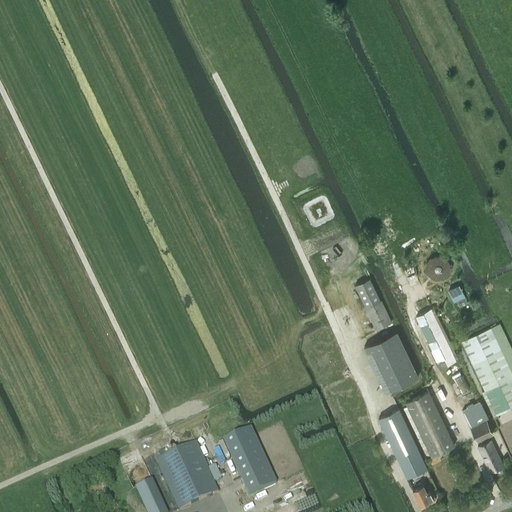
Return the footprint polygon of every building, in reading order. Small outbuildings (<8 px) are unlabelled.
[(428,266),(428,267),(428,268),(428,269),(429,270),(429,271),(429,272),(430,273),(431,274),(432,275),(433,276),(434,276),(435,276),(435,277),(436,277),(437,277),(438,277),(439,277),(440,277),(441,277),(441,276),(442,276),(443,276),(444,275),(445,274),(446,273),(447,272),(447,271),(447,270),(448,269),(448,268),(448,267),(448,266),(448,265),(448,264),(447,264),(447,263),(447,262),(446,261),(445,260),(444,259),(443,258),(442,258),(441,258),(441,257),(440,257),(439,257),(438,257),(437,257),(436,257),(435,257),(435,258),(434,258),(433,258),(432,259),(431,260),(430,260),(430,261),(429,262),(429,263),(428,264),(428,265),(428,266)] [(370,278),(356,285),(377,329),(382,327),(392,322),(370,278)] [(434,356),(437,361),(455,352),(433,307),(429,309),(429,310),(417,316),(436,355),(434,356)] [(511,348),(500,323),(461,340),(484,390),(483,390),(482,391),(494,416),(495,416),(511,407),(511,348)] [(385,392),(419,376),(397,330),(364,346),(385,392)] [(406,402),(406,403),(432,456),(455,445),(433,400),(429,390),(406,402)] [(463,408),(470,423),(486,416),(478,400),(463,408)] [(407,477),(427,468),(399,409),(379,418),(407,477)] [(486,417),(471,424),(478,440),(493,433),(486,417)] [(249,496),(276,483),(251,429),(223,442),(249,496)] [(478,445),(491,471),(504,465),(491,439),(478,445)] [(157,461),(180,510),(218,492),(195,443),(157,461)] [(215,466),(209,469),(215,482),(221,479),(215,466)] [(166,511),(152,480),(136,488),(147,511),(166,511)] [(431,500),(436,498),(431,489),(427,491),(424,484),(423,484),(422,482),(418,484),(419,486),(413,489),(421,505),(431,500)]
